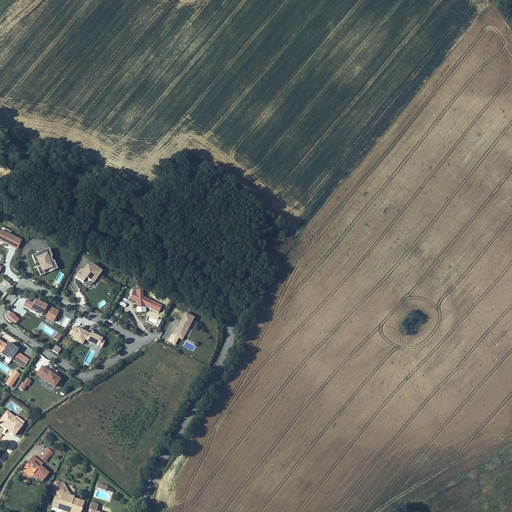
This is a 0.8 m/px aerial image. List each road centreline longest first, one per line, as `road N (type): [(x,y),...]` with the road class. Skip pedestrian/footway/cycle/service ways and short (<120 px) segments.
road 1 (tertiary): [(138,511),(221,360),(230,334),(225,305),(158,241),(0,136)]
road 2 (residential): [(0,312),(24,283),(124,331),(133,344),(81,376),(0,321)]
